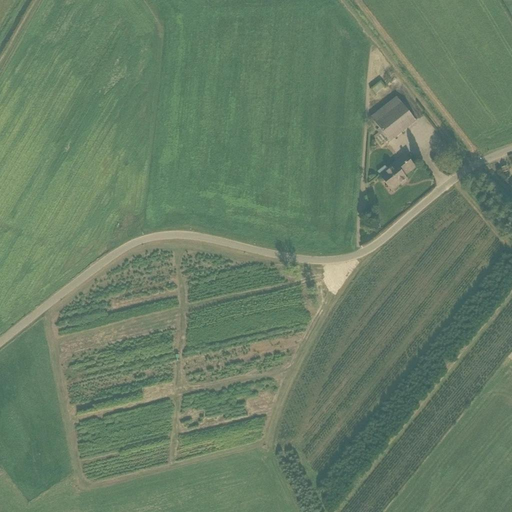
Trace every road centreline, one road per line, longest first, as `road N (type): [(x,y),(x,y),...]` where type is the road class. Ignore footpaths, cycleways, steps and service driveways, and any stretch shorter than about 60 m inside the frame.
road 1 (unclassified): [(0,343),(134,243),(182,235),(280,256),(341,258),(367,250),(455,178),(511,150)]
road 2 (track): [(294,511),(271,464),(274,426),(367,250)]
